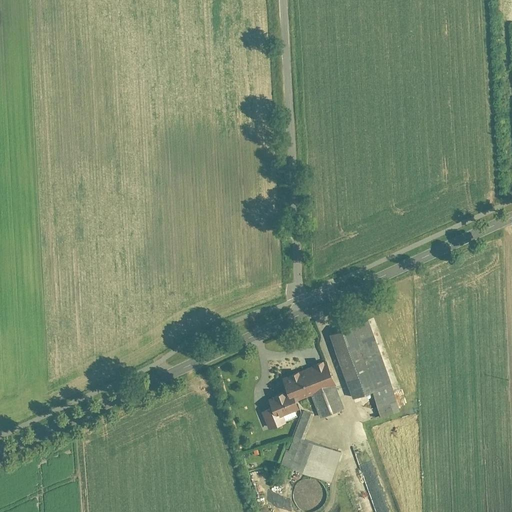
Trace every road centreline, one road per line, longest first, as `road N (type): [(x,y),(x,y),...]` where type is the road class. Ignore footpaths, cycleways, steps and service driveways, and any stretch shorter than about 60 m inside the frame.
road 1 (tertiary): [(305,315),(0,454)]
road 2 (unclassified): [(281,0),(296,296),(305,315)]
road 3 (tertiary): [(511,215),(305,315)]
